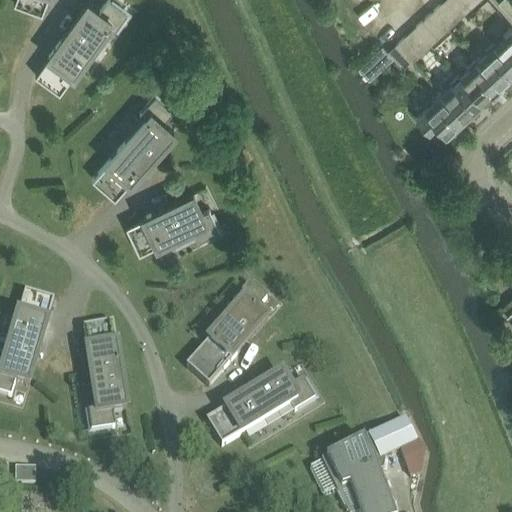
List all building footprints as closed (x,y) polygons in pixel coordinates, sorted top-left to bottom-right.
[(14,0),(13,3),(42,14),(47,0),(14,0)] [(59,93),(107,28),(113,33),(127,13),(109,0),(107,0),(99,12),(87,3),(35,75),(59,93)] [(465,12),(454,0),(443,0),(440,2),(457,20),(465,12)] [(454,0),(465,12),(475,4),(471,0),(454,0)] [(511,4),(507,0),(500,0),(498,2),(506,11),(511,5),(511,4)] [(431,11),(448,28),(457,20),(440,2),(431,11)] [(448,28),(431,11),(422,19),(439,37),(448,28)] [(414,27),(430,45),(439,37),(422,19),(414,27)] [(504,36),(495,45),(492,43),(511,64),(511,26),(511,25),(501,33),(504,36)] [(421,53),(430,45),(414,27),(405,35),(421,53)] [(412,61),(421,53),(405,35),(396,43),(412,61)] [(433,48),(441,58),(452,49),(443,39),(433,48)] [(396,43),(387,51),(393,57),(404,69),(412,61),(396,43)] [(478,61),(475,58),(498,84),(500,83),(501,84),(510,76),(509,74),(511,71),(511,64),(492,43),(485,50),(487,52),(478,61)] [(382,45),(370,57),(380,68),(393,57),(387,51),(383,47),(382,45)] [(460,77),(457,74),(457,75),(481,100),(482,99),(484,100),(493,92),(491,90),(498,84),(475,58),(467,65),(470,68),(460,77)] [(450,81),(452,84),(442,94),(463,116),(465,115),(466,117),(475,108),(474,107),(481,100),(457,75),(450,81)] [(457,124),(456,123),(463,116),(442,94),(440,91),(432,98),(434,101),(416,117),(427,129),(435,122),(445,133),(447,131),(448,133),(457,124)] [(174,132),(163,123),(173,111),(155,95),(140,113),(146,118),(92,179),(115,199),(174,132)] [(209,209),(202,213),(193,193),(126,226),(139,253),(191,228),(198,241),(220,231),(209,209)] [(233,304),(239,309),(186,369),(209,389),(268,323),(257,313),(267,302),(249,286),(233,304)] [(25,294),(2,372),(0,370),(0,395),(11,399),(15,384),(29,388),(54,303),(25,294)] [(91,434),(115,430),(112,415),(127,413),(113,325),(83,330),(95,409),(88,410),(91,434)] [(302,382),(289,389),(282,377),(206,423),(222,449),(290,408),(294,415),(315,402),(302,382)] [(404,421),(364,442),(375,465),(399,453),(417,444),(404,421)] [(312,469),(310,470),(323,498),(325,497),(336,493),(337,493),(337,494),(341,492),(342,493),(349,490),(357,511),(392,511),(375,465),(364,442),(321,464),(312,469)] [(417,444),(399,453),(410,479),(420,475),(422,465),(424,453),(419,443),(417,444)] [(21,470),(21,486),(35,486),(36,470),(21,470)]
